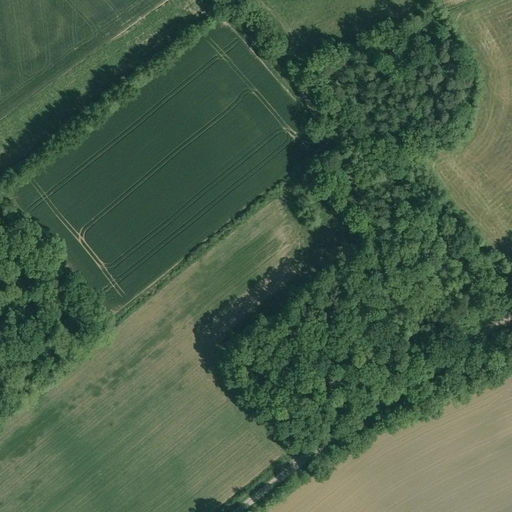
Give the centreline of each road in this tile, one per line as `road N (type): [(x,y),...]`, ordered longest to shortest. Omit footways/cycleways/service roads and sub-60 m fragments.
road 1 (unclassified): [(239,511),(511,313)]
road 2 (track): [(341,127),(511,312)]
